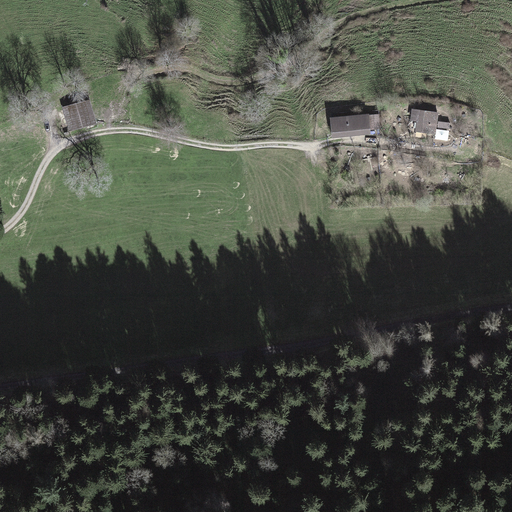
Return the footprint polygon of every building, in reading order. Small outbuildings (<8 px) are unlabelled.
[(90,98),(63,106),(69,131),(97,123),(90,98)] [(439,111),(412,107),(411,120),(418,121),(416,131),(436,134),(439,111)] [(369,111),(330,115),(332,136),(371,133),(371,130),(369,114),(369,111)] [(379,113),(369,114),(371,130),(380,129),(379,113)] [(438,130),(450,131),(451,124),(439,122),(438,130)]
